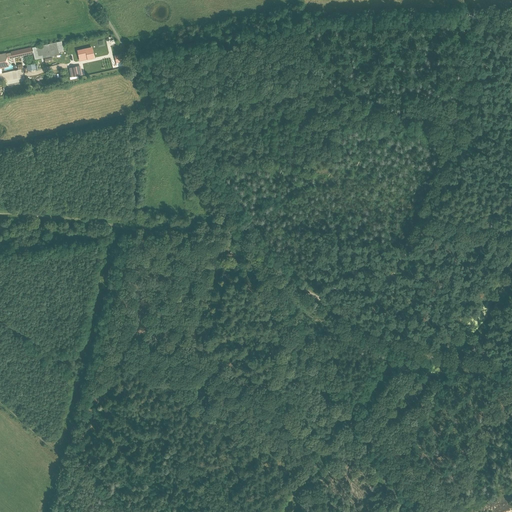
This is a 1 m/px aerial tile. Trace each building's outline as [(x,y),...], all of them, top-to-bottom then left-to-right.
[(59,52),(63,51),(61,41),(32,48),(35,60),(44,58),(51,56),(59,54),(59,52)] [(32,54),(31,48),(11,52),(12,58),(32,54)] [(84,50),(78,51),(79,57),(87,55),(88,59),(91,58),(94,57),(93,51),(92,48),(84,50)] [(5,54),(0,54),(0,73),(2,73),(1,68),(9,67),(7,59),(6,53),(5,54)] [(70,68),(69,68),(70,70),(70,73),(71,77),(72,77),(73,77),(74,76),(77,76),(82,75),(81,71),(81,70),(76,71),(76,69),(75,67),(73,67),(72,68),(70,68)]
